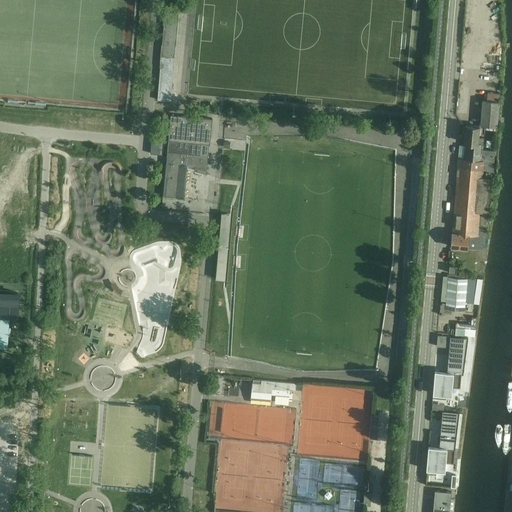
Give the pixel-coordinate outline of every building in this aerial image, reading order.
[(175,46),(178,13),(165,12),(162,45),(161,45),(160,67),(158,100),(171,101),(174,68),(173,68),(175,46)] [(479,66),(478,75),(498,76),(499,64),(483,63),(483,67),(479,66)] [(497,126),(499,93),(487,92),(486,100),(482,100),(480,124),(497,126)] [(170,115),(163,196),(184,198),(184,197),(187,166),(193,167),(194,171),(207,175),(207,174),(206,174),(208,156),(209,144),(212,118),(170,115)] [(464,159),(484,161),(493,162),(494,150),(481,149),(482,144),(483,144),(484,138),(478,137),(479,127),(465,125),(463,143),(465,143),(464,154),(465,154),(464,159)] [(151,138),(150,153),(162,154),(164,139),(151,138)] [(484,161),(464,159),(458,158),(450,246),(483,249),(489,213),(492,178),(482,177),(484,161)] [(215,273),(225,274),(229,207),(218,207),(215,273)] [(456,273),(457,266),(449,265),(449,273),(456,273)] [(464,310),(467,278),(448,277),(445,309),(464,310)] [(0,345),(6,345),(8,317),(17,317),(18,293),(0,291),(0,345)] [(455,328),(454,336),(464,337),(464,328),(455,328)] [(434,375),(432,394),(451,395),(452,386),(459,387),(461,373),(463,374),(468,337),(464,337),(454,336),(450,336),(447,361),(446,372),(443,371),(443,376),(434,375)] [(271,399),(271,398),(271,393),(276,393),(275,395),(289,396),(289,389),(295,389),(295,383),(253,379),(252,382),(250,397),(271,399)] [(237,382),(236,391),(245,391),(246,382),(237,382)] [(427,451),(426,469),(444,471),(445,462),(453,462),(454,449),(459,411),(442,410),(439,437),(439,447),(437,447),(436,451),(427,451)] [(377,438),(379,415),(372,414),(369,438),(377,438)] [(336,455),(361,457),(362,443),(337,442),(336,455)] [(369,505),(372,483),(371,483),(371,482),(370,482),(369,482),(369,483),(369,486),(365,485),(363,502),(367,502),(367,505),(367,506),(368,506),(369,506),(369,505)] [(449,511),(451,491),(434,490),(432,511),(449,511)]
